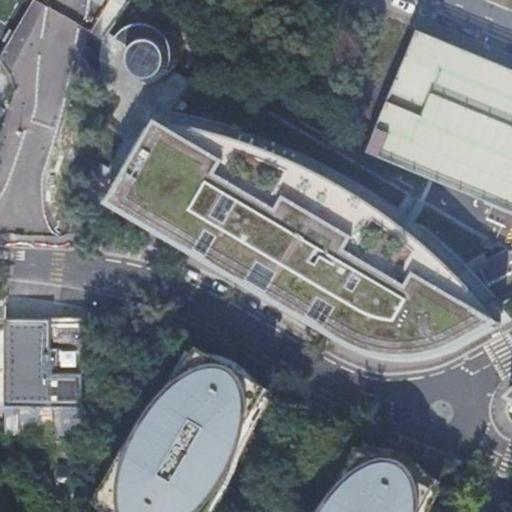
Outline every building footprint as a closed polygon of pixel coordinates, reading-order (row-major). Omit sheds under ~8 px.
[(148,82),(161,81),(172,77),(180,72),(183,64),(185,55),(185,44),(182,37),(180,33),(173,24),(167,20),(160,16),(152,15),(144,15),(136,16),(125,22),(119,28),(115,34),(129,42),(126,51),(128,66),(138,77),(148,82)] [(206,130),(158,120),(108,203),(353,347),(367,354),(383,359),(392,360),(409,361),(417,360),(456,348),(486,334),(501,325),(480,301),(462,281),(435,254),(406,230),(376,208),(344,187),(311,169),(277,154),(242,141),(206,130)] [(511,297),(500,304),(509,321),(511,319),(511,297)] [(52,350),(52,321),(6,320),(4,433),(82,435),(84,351),(52,350)] [(94,504),(104,511),(204,511),(208,506),(214,510),(227,487),(220,483),(230,466),(226,464),(248,426),(245,424),(257,402),(261,405),(267,394),(269,390),(260,385),(208,355),(199,349),(191,362),(190,364),(194,366),(181,387),(178,385),(162,411),(160,410),(138,446),(131,442),(122,456),(130,460),(115,486),(107,481),(94,504)] [(209,353),(208,355),(260,385),(260,383),(255,378),(248,372),(241,367),(232,362),(225,359),(218,356),(209,353)] [(160,405),(131,442),(138,446),(160,410),(162,411),(178,385),(181,387),(194,366),(190,364),(191,362),(188,360),(160,405)] [(261,405),(257,402),(245,424),(248,426),(226,464),(230,466),(220,483),(227,487),(234,469),(244,442),(249,432),(270,396),(267,394),(261,405)] [(429,511),(441,487),(438,486),(440,482),(430,477),(430,475),(423,469),(405,457),(392,452),(377,448),(376,449),(367,445),(365,448),(362,446),(337,492),(323,511),(321,511),(429,511)] [(122,456),(107,481),(115,486),(130,460),(122,456)]
